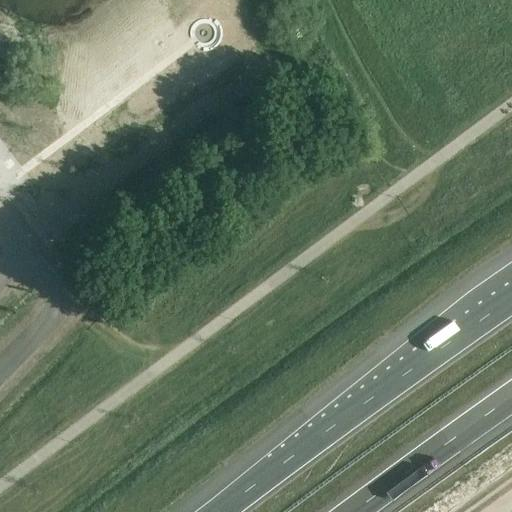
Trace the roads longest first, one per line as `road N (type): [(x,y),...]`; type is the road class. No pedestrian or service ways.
road 1 (motorway): [(511,299),(225,511)]
road 2 (motorway): [(362,511),(511,404)]
